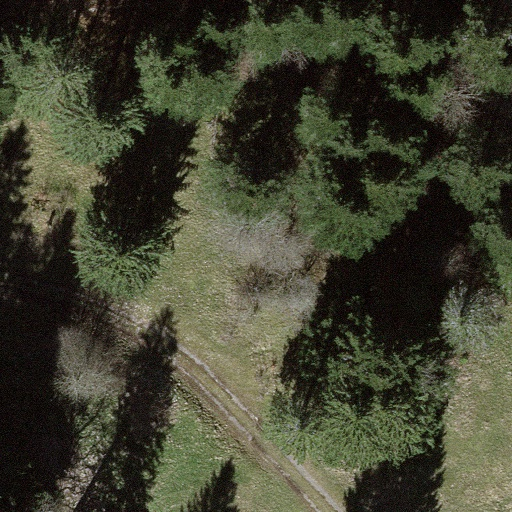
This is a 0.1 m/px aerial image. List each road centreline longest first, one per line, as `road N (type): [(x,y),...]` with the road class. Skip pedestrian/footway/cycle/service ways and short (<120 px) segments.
road 1 (track): [(0,289),(156,342),(282,465),(315,511)]
road 2 (track): [(160,0),(44,12),(0,25)]
